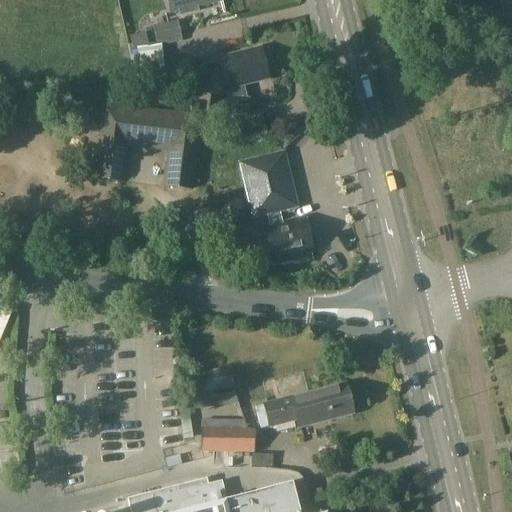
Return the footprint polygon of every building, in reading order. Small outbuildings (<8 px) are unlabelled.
[(164,0),(169,15),(178,13),(179,17),(196,13),(195,9),(222,2),(221,0),(164,0)] [(315,40),(325,39),(322,15),(312,17),(315,40)] [(179,38),(175,23),(151,29),(155,44),(179,38)] [(144,35),(129,38),(131,50),(147,46),(144,35)] [(211,99),(209,115),(246,118),(247,102),(246,102),(244,95),(243,95),(241,88),(253,86),(252,83),(265,80),(266,83),(267,82),(264,67),(269,66),(266,52),(260,54),(259,51),(218,61),(222,78),(227,77),(230,90),(225,91),(227,100),(211,99)] [(193,59),(180,62),(185,82),(198,79),(193,59)] [(163,69),(138,72),(139,80),(140,84),(165,81),(163,69)] [(165,81),(140,84),(141,92),(166,89),(165,81)] [(185,104),(184,113),(197,114),(198,105),(185,104)] [(101,105),(92,181),(122,185),(126,149),(167,154),(163,189),(190,192),(199,117),(101,105)] [(265,139),(262,124),(227,132),(230,146),(265,139)] [(281,227),(278,214),(297,210),(284,154),(236,165),(249,221),(265,217),(268,230),(264,231),(272,264),(310,254),(303,222),(281,227)] [(240,200),(230,203),(206,208),(211,229),(244,221),(240,200)] [(211,229),(206,208),(193,211),(197,232),(211,229)] [(229,370),(181,377),(184,398),(232,391),(229,370)] [(343,387),(254,410),(259,431),(266,429),(266,431),(295,423),(297,429),(351,415),(343,387)] [(253,432),(200,430),(200,454),(252,455),(253,432)] [(126,501),(128,511),(297,511),(291,484),(225,502),(220,483),(206,486),(205,480),(126,501)]
